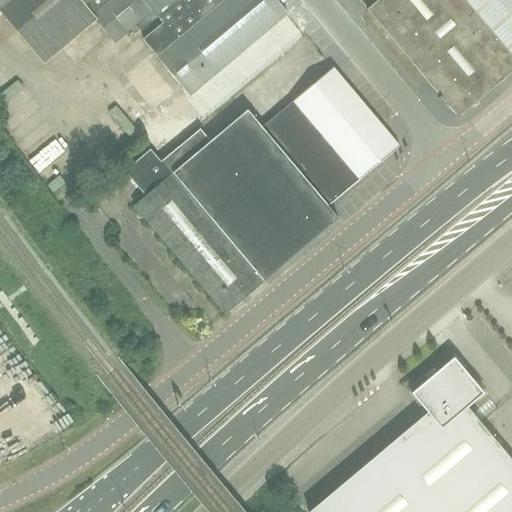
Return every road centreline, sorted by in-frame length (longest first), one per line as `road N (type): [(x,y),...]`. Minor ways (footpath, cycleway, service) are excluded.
road 1 (primary): [(511,152),(91,511)]
road 2 (primary): [(149,511),(511,202)]
road 3 (unclassified): [(511,243),(285,436),(212,511)]
road 4 (unclassified): [(191,369),(446,157)]
road 5 (unclassified): [(0,501),(76,461),(191,369)]
road 6 (unclassified): [(446,157),(315,0)]
road 7 (unclassified): [(191,369),(90,226)]
